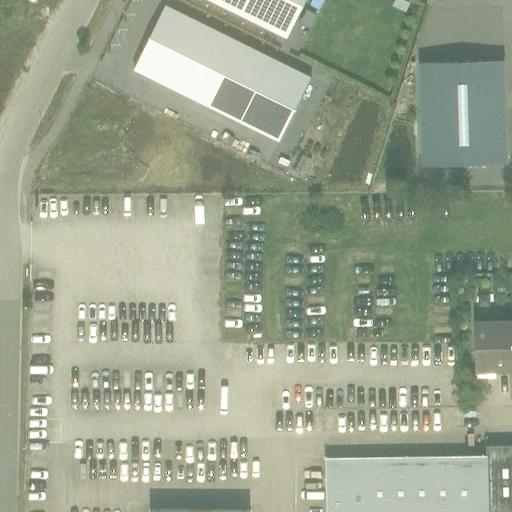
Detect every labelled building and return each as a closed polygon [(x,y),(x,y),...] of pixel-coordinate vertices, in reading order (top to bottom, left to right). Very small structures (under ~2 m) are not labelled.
[(219,0),(294,35),(311,0),(219,0)] [(324,76),(173,3),(143,61),(136,74),(180,95),(292,148),(324,76)] [(500,66),(420,69),(424,171),(504,169),(500,66)] [(511,317),(474,318),(475,372),(511,371),(511,317)] [(325,511),(511,511),(511,449),(489,449),(489,459),(325,460),(325,511)]
